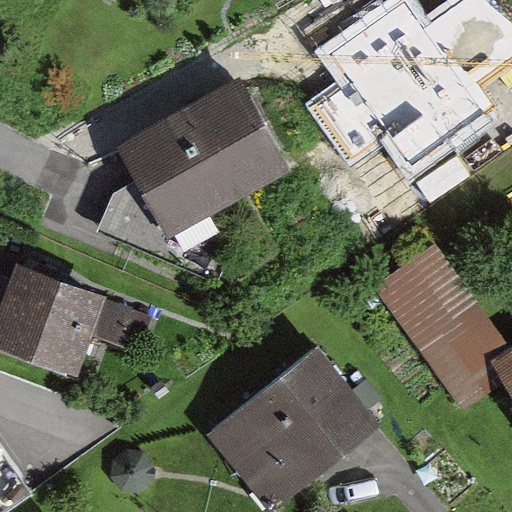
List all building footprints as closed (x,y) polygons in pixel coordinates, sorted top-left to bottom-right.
[(511,56),(511,0),(468,0),(433,53),(490,90),(511,56)] [(243,82),(114,152),(133,187),(114,198),(97,239),(219,289),(234,252),(218,222),(296,180),(243,82)] [(511,354),(436,252),(375,292),(465,418),(504,389),(511,402),(511,354)] [(140,318),(14,272),(10,282),(0,278),(0,357),(77,385),(93,340),(127,353),(140,318)] [(319,356),(210,441),(265,511),(282,511),(381,435),(319,356)] [(0,511),(16,511),(35,500),(0,448),(0,511)]
